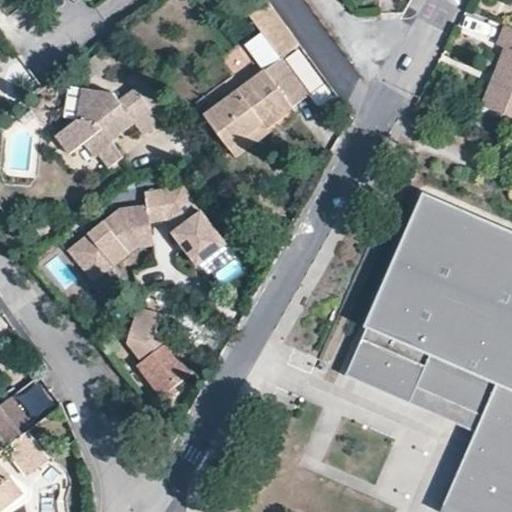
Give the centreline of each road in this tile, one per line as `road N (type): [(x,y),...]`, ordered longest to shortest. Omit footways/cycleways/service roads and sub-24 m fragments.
road 1 (residential): [(380,105),(190,452),(142,511)]
road 2 (residential): [(134,511),(94,379),(0,261)]
road 3 (residential): [(380,105),(348,79),(285,0)]
road 4 (residential): [(440,0),(380,105)]
